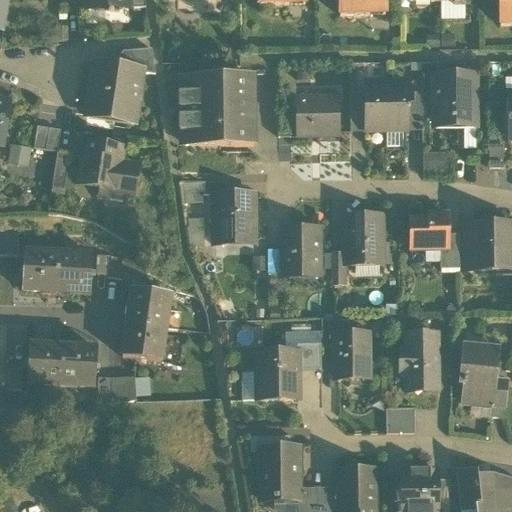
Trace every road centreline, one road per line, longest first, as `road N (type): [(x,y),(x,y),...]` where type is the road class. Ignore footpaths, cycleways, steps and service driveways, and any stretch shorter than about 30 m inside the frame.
road 1 (residential): [(291,193),(443,195),(511,206)]
road 2 (residential): [(327,449),(448,447),(511,458)]
